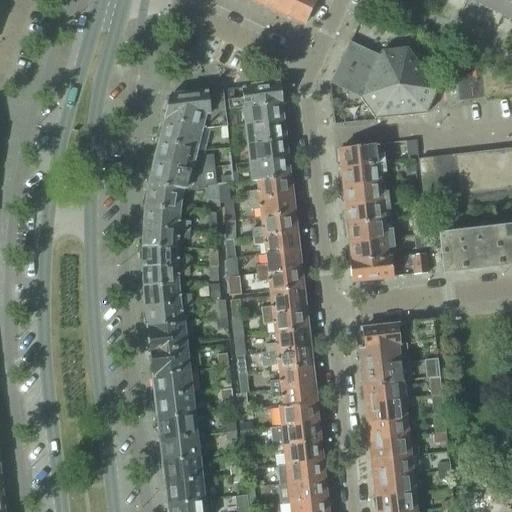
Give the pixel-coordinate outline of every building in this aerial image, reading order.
[(246,0),(272,12),(277,0),(246,0)] [(277,0),(272,12),(302,27),(314,0),(277,0)] [(465,0),(483,9),(487,0),(465,0)] [(487,0),(483,9),(500,17),(508,0),(487,0)] [(511,0),(508,0),(500,17),(511,22),(511,0)] [(329,85),(330,85),(359,98),(358,99),(373,120),(425,116),(436,92),(406,50),(380,52),(377,58),(348,45),(329,85)] [(242,109),(279,105),(281,105),(279,85),(240,89),(241,101),(227,102),(228,111),(242,109)] [(168,97),(162,121),(204,131),(209,130),(225,128),(221,91),(168,97)] [(243,109),(245,129),(281,124),(280,117),(282,115),(281,109),(279,107),(279,105),(242,109),(243,109)] [(160,130),(157,142),(203,153),(209,130),(204,131),(162,121),(164,122),(162,129),(160,130)] [(245,129),(247,147),(285,143),(284,131),(282,129),(281,124),(245,129)] [(155,155),(153,164),(195,173),(213,171),(211,157),(200,159),(199,154),(203,153),(157,142),(154,153),(155,155)] [(247,147),(249,166),(286,162),(285,154),(286,152),(285,143),(247,147)] [(338,152),(335,152),(336,164),(339,164),(340,171),(382,166),(381,157),(375,157),(374,147),(338,151),(338,152)] [(511,150),(501,151),(506,191),(511,190),(511,150)] [(501,151),(484,153),(489,193),(506,191),(501,151)] [(484,153),(468,155),(472,195),(489,193),(484,153)] [(468,155),(451,157),(455,197),(472,195),(468,155)] [(451,157),(434,159),(438,199),(455,197),(451,157)] [(438,199),(434,159),(417,161),(421,201),(438,199)] [(251,183),(256,183),(288,179),(287,177),(289,174),(288,168),(286,166),(286,162),(249,166),(251,183)] [(413,162),(403,163),(405,177),(414,176),(413,162)] [(148,186),(181,191),(185,192),(204,189),(213,187),(213,185),(215,185),(213,171),(195,173),(153,164),(153,165),(151,164),(147,183),(149,184),(148,186)] [(341,176),(338,177),(339,190),(378,186),(377,174),(383,174),(382,166),(340,171),(341,176)] [(246,194),(247,202),(290,198),(289,190),(291,188),(290,181),(288,180),(288,179),(256,183),(257,193),(246,194)] [(218,205),(222,204),(229,204),(226,185),(217,187),(218,202),(218,205)] [(181,191),(148,186),(148,187),(146,186),(143,207),(145,207),(145,210),(178,213),(181,191)] [(378,186),(339,190),(341,202),(343,202),(344,208),(386,203),(385,194),(379,195),(378,186)] [(204,201),(218,202),(217,187),(213,187),(204,189),(204,201)] [(511,190),(506,191),(489,193),(472,195),(455,197),(438,199),(421,201),(422,210),(511,199),(511,190)] [(408,201),(416,200),(417,200),(416,191),(403,192),(404,201),(408,201)] [(259,209),(260,220),(292,217),(292,214),(293,213),(293,206),(291,205),(290,198),(247,202),(248,210),(259,209)] [(416,200),(408,201),(410,219),(418,218),(416,200)] [(345,214),(342,214),(344,228),(388,222),(386,203),(344,208),(345,214)] [(222,204),(223,223),(233,222),(231,204),(229,204),(222,204)] [(143,228),(143,229),(187,233),(188,224),(176,223),(178,213),(145,210),(143,212),(142,219),(144,220),(143,228)] [(250,230),(251,240),(294,235),(293,227),(295,225),(294,218),(292,217),(260,220),(261,229),(250,230)] [(233,222),(223,223),(223,228),(224,243),(231,242),(234,241),(234,233),(233,222)] [(388,222),(344,228),(345,239),(348,239),(349,246),(390,241),(388,222)] [(142,250),(175,251),(175,240),(187,241),(187,233),(143,229),(143,237),(141,238),(140,245),(142,247),(140,248),(142,250)] [(511,229),(439,238),(443,273),(511,265),(511,229)] [(263,246),(264,257),(296,253),(296,251),(298,250),(297,243),(295,242),(294,235),(251,240),(252,247),(263,246)] [(413,238),(415,257),(423,256),(421,237),(413,238)] [(349,252),(346,252),(348,265),(390,260),(392,259),(390,241),(349,246),(349,252)] [(224,243),(225,256),(225,261),(233,260),(233,255),(231,242),(224,243)] [(142,260),(142,269),(187,268),(187,260),(175,260),(175,251),(142,250),(140,252),(140,259),(142,260)] [(254,268),(255,276),(298,271),(297,263),(299,262),(298,255),(296,254),(296,253),(264,257),(266,266),(254,268)] [(401,269),(412,268),(413,276),(425,275),(423,256),(415,257),(404,258),(405,263),(401,264),(401,269)] [(225,279),(226,279),(233,278),(235,278),(233,260),(225,261),(224,261),(225,279)] [(392,279),(390,260),(348,265),(350,284),(392,279)] [(143,287),(141,288),(176,287),(176,277),(188,277),(187,268),(142,269),(143,276),(141,278),(141,285),(143,287)] [(267,283),(269,293),(301,290),(300,288),(302,287),(301,280),(299,279),(298,271),(255,276),(256,284),(267,283)] [(233,278),(226,279),(226,294),(227,298),(235,297),(233,278)] [(209,287),(210,304),(218,303),(217,286),(209,287)] [(145,300),(145,309),(190,305),(189,296),(177,297),(176,287),(141,288),(144,290),(142,292),(143,299),(145,300)] [(301,296),(301,293),(301,290),(269,293),(269,298),(270,308),(259,310),(260,318),(303,313),(302,306),(304,304),(303,297),(301,296)] [(211,321),(214,321),(225,320),(223,302),(218,303),(210,304),(209,304),(211,321)] [(228,303),(230,322),(237,321),(237,319),(239,318),(237,302),(228,303)] [(146,329),(146,330),(180,324),(179,314),(191,313),(190,305),(145,309),(146,316),(144,318),(145,325),(147,326),(148,328),(146,329)] [(272,325),(274,336),(305,332),(305,330),(307,329),(306,322),(304,321),(303,313),(260,318),(261,326),(272,325)] [(225,320),(214,321),(215,329),(226,328),(225,320)] [(237,321),(230,322),(232,340),(239,339),(237,321)] [(415,345),(425,344),(433,343),(431,323),(413,325),(415,345)] [(148,350),(149,353),(185,349),(185,345),(182,324),(180,324),(146,330),(148,350)] [(356,334),(358,352),(399,347),(396,327),(360,331),(360,332),(356,334)] [(263,347),(264,356),(307,350),(307,342),(308,341),(307,334),(305,333),(305,332),(274,336),(275,345),(263,347)] [(232,340),(234,359),(241,358),(244,358),(242,339),(239,339),(232,340)] [(362,364),(362,369),(406,364),(404,346),(399,347),(358,352),(359,363),(362,364)] [(149,353),(151,378),(188,373),(185,349),(149,353)] [(277,364),(278,372),(310,368),(309,367),(311,366),(310,359),(308,358),(307,350),(264,356),(260,356),(261,368),(273,367),(273,365),(277,364)] [(227,368),(225,358),(215,359),(216,369),(227,368)] [(241,358),(234,359),(236,372),(243,372),(241,358)] [(425,380),(427,380),(438,379),(436,361),(427,361),(423,362),(425,380)] [(362,388),(400,383),(408,382),(406,364),(362,369),(363,374),(361,376),(362,388)] [(267,384),(269,393),(312,387),(311,379),(313,378),(312,371),(310,370),(310,368),(278,372),(279,382),(267,384)] [(151,378),(154,399),(190,395),(188,373),(151,378)] [(237,377),(239,395),(243,395),(246,395),(244,377),(237,377)] [(427,380),(430,399),(440,397),(438,379),(427,380)] [(218,383),(219,391),(229,390),(229,382),(218,383)] [(366,401),(367,406),(402,402),(400,383),(362,388),(364,400),(366,401)] [(283,398),(285,408),(314,405),(314,404),(315,402),(315,395),(313,394),(312,387),(269,393),(269,400),(283,398)] [(154,399),(156,420),(193,416),(190,395),(154,399)] [(239,395),(234,395),(236,414),(245,413),(243,395),(239,395)] [(440,397),(430,399),(432,417),(442,416),(440,397)] [(365,413),(366,425),(405,421),(403,410),(411,409),(410,401),(402,402),(367,406),(367,411),(365,413)] [(280,408),(282,429),(315,424),(315,419),(317,417),(316,408),(313,407),(313,406),(314,406),(314,405),(285,408),(280,408)] [(156,420),(159,443),(195,438),(193,416),(156,420)] [(442,416),(432,417),(431,417),(433,436),(444,435),(442,416)] [(371,438),(371,444),(407,439),(405,421),(366,425),(368,437),(371,438)] [(316,430),(315,424),(282,429),(269,430),(271,450),(285,448),(320,444),(319,431),(316,430)] [(223,426),(224,434),(234,433),(233,425),(223,426)] [(237,426),(238,434),(249,433),(248,425),(237,426)] [(234,433),(224,434),(225,442),(235,441),(234,433)] [(249,433),(238,434),(239,442),(250,441),(249,433)] [(433,436),(432,436),(433,444),(445,443),(444,435),(433,436)] [(159,443),(162,464),(198,460),(195,438),(159,443)] [(369,450),(371,462),(409,458),(407,439),(371,444),(372,448),(369,450)] [(287,467),(320,463),(319,457),(322,455),(320,444),(285,448),(287,467)] [(409,458),(371,462),(372,474),(375,475),(376,481),(411,476),(418,475),(416,457),(409,458)] [(162,464),(164,487),(200,482),(198,460),(162,464)] [(242,464),(243,472),(255,470),(254,463),(242,464)] [(287,467),(276,468),(278,487),(289,486),(325,482),(323,469),(320,468),(320,467),(320,463),(287,467)] [(435,466),(436,473),(448,472),(447,465),(435,466)] [(228,469),(229,479),(239,477),(238,468),(228,469)] [(255,470),(243,472),(243,479),(256,478),(255,470)] [(448,473),(436,474),(437,481),(449,480),(448,473)] [(374,487),(375,500),(413,495),(411,476),(376,481),(376,485),(374,487)] [(164,487),(167,508),(203,503),(200,482),(164,487)] [(278,507),(291,505),(324,501),(323,495),(326,493),(325,482),(289,486),(278,487),(276,488),(278,507)] [(245,490),(246,497),(247,510),(254,510),(252,489),(245,490)] [(377,511),(415,511),(413,495),(375,500),(376,511),(377,511)] [(235,511),(247,511),(247,510),(246,497),(234,498),(235,511)] [(291,505),(291,511),(328,511),(327,507),(325,506),(324,501),(291,505)] [(167,508),(167,511),(203,511),(203,503),(167,508)]
